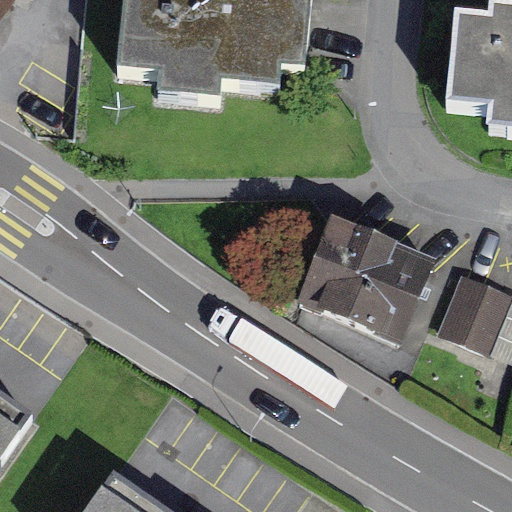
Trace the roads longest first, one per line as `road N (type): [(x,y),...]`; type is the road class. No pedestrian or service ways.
road 1 (primary): [(481,511),(236,359),(0,194)]
road 2 (residential): [(398,0),(393,102),(416,173),(446,191),(511,203)]
